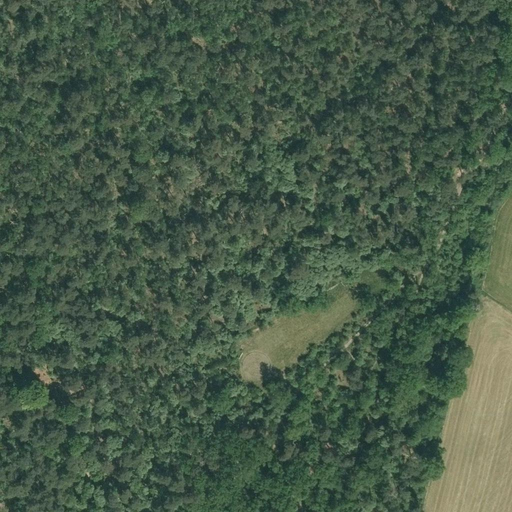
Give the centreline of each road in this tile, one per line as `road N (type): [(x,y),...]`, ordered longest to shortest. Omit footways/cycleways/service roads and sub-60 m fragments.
road 1 (track): [(425,267),(297,392),(260,456),(201,511)]
road 2 (track): [(511,112),(467,177),(425,267)]
